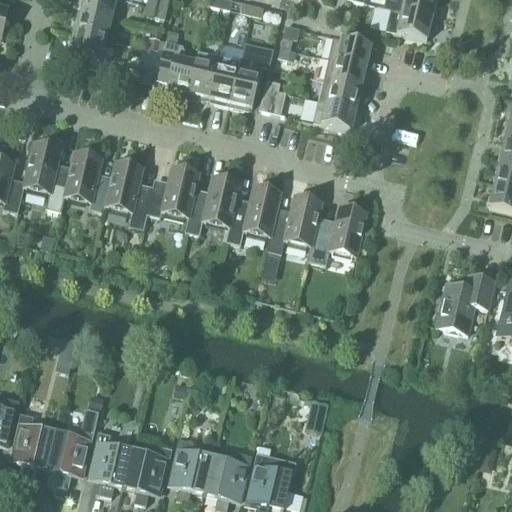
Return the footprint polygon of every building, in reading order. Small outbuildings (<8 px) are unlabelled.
[(116,3),(101,0),(80,0),(78,10),(82,11),(80,17),(111,24),(116,3)] [(435,3),(423,0),(397,0),(393,16),(430,24),(435,3)] [(156,13),(166,15),(168,4),(158,2),(156,13)] [(218,14),(221,4),(210,2),(208,11),(218,14)] [(250,21),(253,11),(242,8),(240,18),(250,21)] [(253,11),(250,21),(260,24),(263,14),(253,11)] [(166,15),(156,13),(154,23),(164,25),(166,15)] [(354,18),(344,15),(341,26),(351,28),(354,18)] [(388,38),(425,46),(430,24),(393,16),(388,38)] [(111,24),(80,17),(79,22),(75,21),(72,37),(106,45),(111,24)] [(84,75),(111,81),(114,69),(101,66),(106,45),(72,37),(68,52),(72,52),(70,59),(87,63),(84,75)] [(279,53),(290,56),(292,46),(282,43),(279,53)] [(370,52),(332,43),(327,64),(365,73),(370,52)] [(162,59),(164,48),(154,45),(152,56),(161,58),(162,59)] [(155,84),(166,87),(164,94),(171,95),(170,99),(186,103),(195,65),(196,64),(195,64),(193,63),(192,62),(190,61),(187,59),(186,58),(183,55),(181,52),(164,48),(162,59),(161,58),(155,84)] [(290,56),(279,53),(277,64),(287,66),(290,56)] [(207,112),(218,62),(197,57),(195,64),(196,64),(195,65),(186,103),(201,107),(200,110),(207,112)] [(229,113),(240,68),(218,62),(207,112),(212,113),(212,109),(229,113)] [(365,73),(327,64),(322,86),(359,95),(365,73)] [(240,68),(229,113),(243,117),(244,113),(250,114),(260,73),(240,68)] [(277,98),(277,97),(279,89),(265,86),(263,95),(277,98)] [(359,95),(322,86),(317,107),(354,116),(359,95)] [(258,116),(271,119),(279,121),(285,99),(277,97),(277,98),(263,95),(258,116)] [(312,129),(349,138),(354,116),(317,107),(312,129)] [(503,148),(511,150),(511,128),(508,128),(503,148)] [(511,150),(503,148),(498,170),(511,173),(511,150)] [(60,217),(62,209),(63,204),(63,203),(69,178),(55,174),(60,155),(32,149),(22,193),(23,194),(49,200),(45,214),(60,217)] [(63,203),(63,204),(90,210),(88,215),(103,219),(104,213),(109,187),(96,184),(101,165),(73,159),(69,178),(63,203)] [(23,194),(22,193),(9,189),(13,170),(0,167),(0,209),(3,210),(1,216),(17,219),(23,194)] [(104,213),(131,220),(127,233),(143,237),(146,221),(152,197),(151,197),(137,193),(142,175),(114,168),(109,187),(104,213)] [(511,173),(498,170),(493,191),(511,195),(511,173)] [(146,221),(159,224),(160,219),(186,225),(187,225),(193,199),(198,180),(171,173),(166,193),(152,189),(151,197),(152,197),(146,221)] [(187,225),(186,225),(183,238),(198,241),(201,228),(228,234),(234,209),(238,190),(211,183),(207,202),(193,199),(187,225)] [(488,212),(511,218),(511,195),(493,191),(488,212)] [(228,234),(225,248),(239,251),(242,237),(268,244),(269,244),(274,219),(279,199),(252,192),(247,212),(234,209),(228,234)] [(269,244),(268,244),(265,257),(280,261),(283,247),(310,253),(310,254),(315,228),(320,209),(294,203),(289,222),(274,219),(269,244)] [(354,264),(365,220),(338,213),(333,232),(315,228),(310,254),(310,253),(306,267),(325,271),(328,258),(354,264)] [(43,241),(39,255),(50,257),(54,244),(43,241)] [(267,260),(266,265),(278,268),(279,263),(267,260)] [(486,316),(493,286),(468,280),(465,295),(446,290),(435,334),(465,341),(472,312),(486,316)] [(511,292),(508,292),(495,344),(511,348),(511,292)] [(63,344),(59,361),(72,364),(76,347),(63,344)] [(197,386),(187,393),(193,402),(203,396),(197,386)] [(176,389),(173,401),(183,403),(186,391),(176,389)] [(0,412),(0,447),(7,449),(17,407),(5,404),(3,413),(0,412)] [(310,405),(307,420),(324,424),(327,409),(310,405)] [(84,415),(79,434),(77,443),(53,438),(44,476),(58,479),(56,491),(66,493),(70,477),(82,479),(97,418),(84,415)] [(44,476),(53,438),(30,432),(32,423),(19,420),(9,462),(21,465),(17,482),(28,484),(31,473),(44,476)] [(122,494),(131,456),(107,450),(109,441),(96,438),(86,480),(98,483),(94,500),(106,502),(108,491),(122,494)] [(202,501),(211,463),(187,457),(189,448),(176,445),(166,487),(179,490),(175,506),(186,509),(188,497),(202,501)] [(483,451),(481,459),(489,460),(496,454),(483,451)] [(131,456),(122,494),(136,497),(133,509),(144,511),(148,495),(160,497),(170,455),(157,452),(154,462),(131,456)] [(255,461),(245,503),(257,505),(255,511),(299,511),(302,501),(286,497),(290,479),(292,470),(267,464),(270,454),(258,452),(255,461)] [(211,463),(202,501),(216,504),(214,511),(225,511),(228,501),(240,504),(250,462),(237,459),(234,468),(211,463)]
